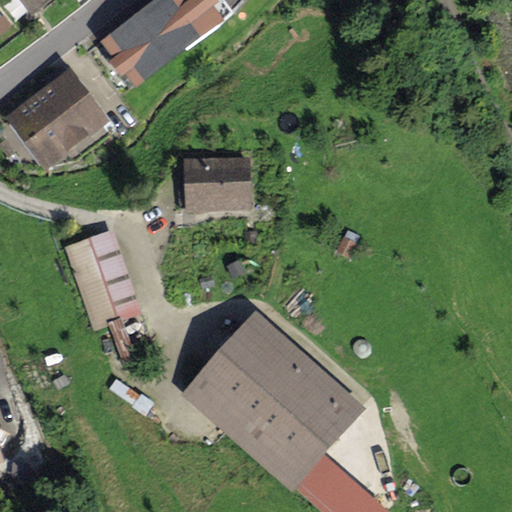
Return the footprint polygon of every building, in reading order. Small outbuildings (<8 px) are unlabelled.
[(8,0),(28,24),(58,0),(8,0)] [(218,0),(145,0),(100,32),(134,81),(229,14),(218,0)] [(69,77),(5,126),(47,180),(111,130),(69,77)] [(249,163),(182,167),(186,220),(252,216),(249,163)] [(113,237),(64,254),(93,337),(142,320),(113,237)] [(262,318),(187,402),(296,499),(371,416),(262,318)]
